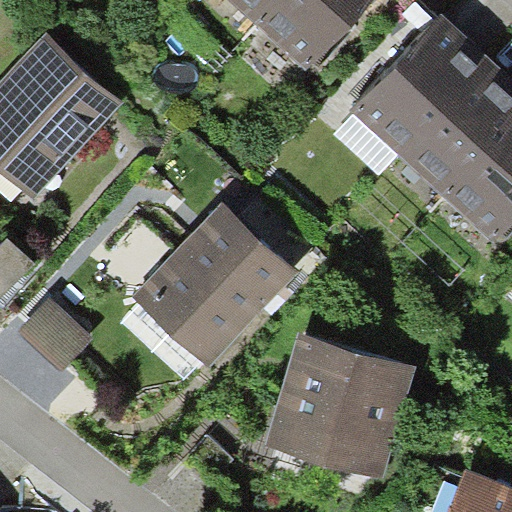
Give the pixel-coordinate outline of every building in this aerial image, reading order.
[(278,0),(229,0),(256,25),(278,0)] [(370,0),(278,0),(256,25),(305,71),(370,0)] [(486,55),(440,12),(349,110),(354,114),(396,153),(486,55)] [(46,33),(0,82),(0,168),(33,199),(122,102),(46,33)] [(511,78),(486,55),(396,153),(398,154),(442,194),(511,117),(511,78)] [(396,153),(354,114),(335,134),(379,175),(398,154),(396,153)] [(511,223),(511,117),(442,194),(495,243),(511,223)] [(299,271),(222,200),(132,296),(209,367),(299,271)] [(7,236),(0,243),(0,296),(34,262),(7,236)] [(93,338),(50,297),(18,331),(61,372),(93,338)] [(417,366),(297,333),(265,446),(385,480),(417,366)] [(511,511),(511,486),(464,468),(446,511),(511,511)]
